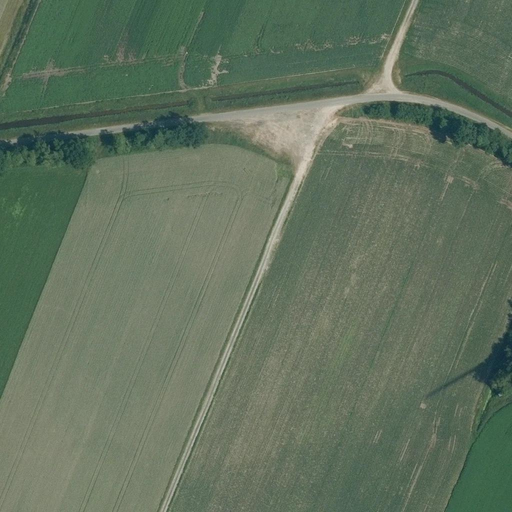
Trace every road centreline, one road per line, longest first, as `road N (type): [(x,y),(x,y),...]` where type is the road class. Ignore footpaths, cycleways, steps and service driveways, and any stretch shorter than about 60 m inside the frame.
road 1 (track): [(511,134),(449,106),(372,97),(0,142)]
road 2 (track): [(333,101),(161,511)]
